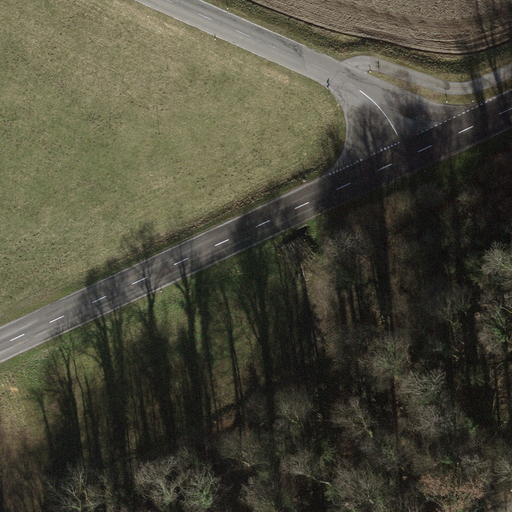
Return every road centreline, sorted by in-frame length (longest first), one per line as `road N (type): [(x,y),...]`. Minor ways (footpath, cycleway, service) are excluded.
road 1 (tertiary): [(411,156),(0,346)]
road 2 (tertiary): [(165,0),(340,76),(379,105),(411,156)]
